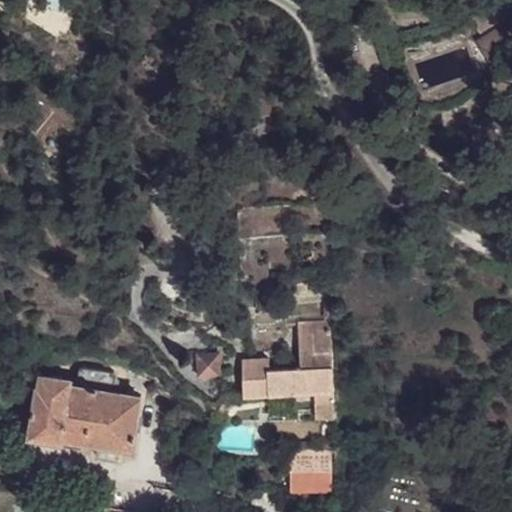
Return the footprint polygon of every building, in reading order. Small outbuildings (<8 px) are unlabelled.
[(506,16),(497,1),(471,17),(481,32),(506,16)] [(299,211),(298,202),(285,203),(284,211),(299,211)] [(272,212),(272,203),(259,203),(258,212),(272,212)] [(330,280),(257,282),(258,297),(331,295),(330,280)] [(300,322),(300,369),(331,367),(331,322),(300,322)] [(216,376),(216,352),(190,355),(192,377),(216,376)] [(267,371),(269,371),(268,359),(240,359),(242,396),(268,395),(267,371)] [(317,416),(334,415),(334,366),(331,367),(300,369),(269,371),(267,371),(268,395),(316,393),(317,416)] [(80,376),(78,385),(77,390),(114,397),(116,385),(115,382),(111,376),(86,372),(83,373),(80,376)] [(100,448),(120,452),(133,454),(142,403),(114,397),(77,390),(78,385),(47,379),(45,379),(42,381),(40,389),(39,389),(35,409),(35,417),(32,436),(68,443),(85,445),(100,448)] [(119,461),(120,452),(100,448),(98,457),(119,461)] [(331,469),(332,452),(290,453),(290,460),(290,470),(331,469)] [(331,469),(290,470),(290,480),(332,479),(331,469)]
